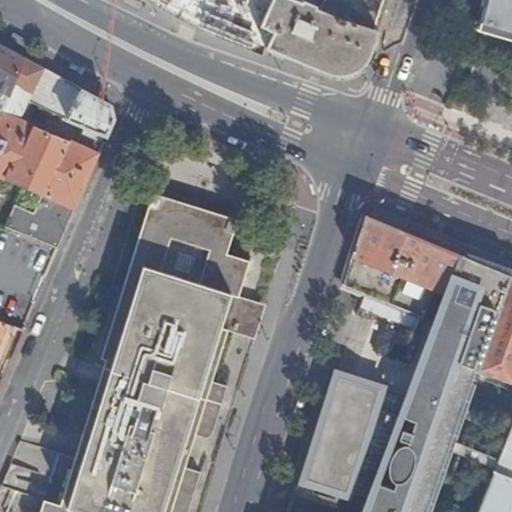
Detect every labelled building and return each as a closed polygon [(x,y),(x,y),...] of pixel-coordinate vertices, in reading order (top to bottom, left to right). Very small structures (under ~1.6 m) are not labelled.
[(161,0),(203,22),(211,0),(161,0)] [(214,0),(206,23),(265,48),(272,32),(261,27),(272,0),(214,0)] [(272,32),(265,48),(338,79),(365,68),(388,0),(325,0),(322,11),(296,0),(272,0),(261,27),(272,32)] [(487,0),(478,33),(511,43),(511,27),(487,21),(492,0),(487,0)] [(511,0),(492,0),(487,21),(511,27),(511,0)] [(0,123),(24,61),(0,48),(0,123)] [(0,179),(42,198),(77,212),(115,121),(111,109),(24,61),(0,123),(0,179)] [(213,384),(229,332),(255,339),(265,306),(240,297),(252,264),(249,263),(229,257),(239,224),(155,197),(122,300),(111,297),(88,366),(104,371),(60,508),(44,503),(41,511),(189,511),(201,475),(186,470),(197,438),(207,442),(211,441),(213,438),(229,390),(213,384)] [(59,252),(77,212),(42,198),(34,216),(15,207),(6,230),(59,252)] [(368,220),(344,292),(426,322),(435,296),(450,301),(451,299),(465,261),(368,220)] [(336,374),(292,511),(433,511),(454,453),(457,444),(477,388),(472,386),(477,373),(481,374),(511,287),(511,280),(465,261),(451,299),(453,300),(409,409),(402,408),(401,410),(398,411),(393,410),(391,408),(391,404),(383,401),(386,390),(336,374)] [(511,511),(511,287),(481,374),(511,385),(511,434),(501,462),(497,471),(480,511),(511,511)] [(0,360),(1,361),(14,330),(0,324),(0,360)] [(394,400),(391,404),(391,408),(393,410),(398,411),(401,410),(402,408),(402,403),(400,400),(397,400),(394,400)] [(457,444),(454,453),(497,471),(501,462),(457,444)]
